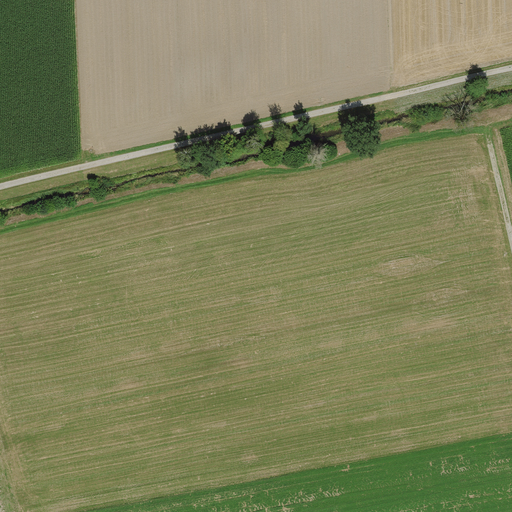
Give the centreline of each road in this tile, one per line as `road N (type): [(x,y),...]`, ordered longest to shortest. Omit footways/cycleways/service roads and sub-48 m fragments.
road 1 (track): [(0,185),(511,69)]
road 2 (track): [(511,241),(484,119)]
